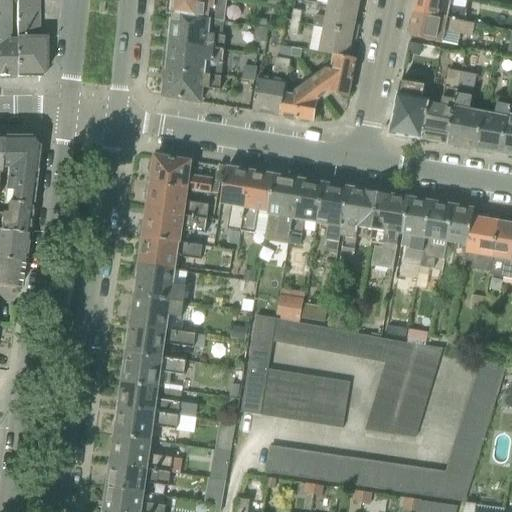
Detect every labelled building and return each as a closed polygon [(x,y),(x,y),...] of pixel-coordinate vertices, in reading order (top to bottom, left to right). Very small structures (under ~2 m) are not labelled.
[(0,0),(0,77),(16,78),(16,39),(10,39),(10,0),(0,0)] [(37,38),(37,0),(16,0),(16,39),(16,78),(39,78),(40,78),(46,72),(46,38),(37,38)] [(214,11),(214,0),(174,0),(173,16),(208,20),(209,10),(214,11)] [(330,0),(329,5),(358,11),(360,0),(330,0)] [(449,6),(450,0),(417,0),(415,13),(474,24),(476,13),(466,10),(466,9),(449,6)] [(353,35),(357,35),(358,34),(353,34),(358,11),(329,5),(327,18),(317,16),(315,27),(324,29),(325,28),(353,35)] [(293,10),(291,24),(299,26),(302,12),(293,10)] [(415,13),(410,36),(458,46),(460,34),(472,37),(475,24),(474,24),(415,13)] [(208,21),(208,20),(173,16),(172,21),(168,21),(167,31),(171,31),(170,44),(224,51),(226,38),(208,36),(209,22),(208,21)] [(256,27),(257,27),(266,28),(267,21),(258,19),(256,27)] [(299,26),(291,24),(289,34),(298,35),(299,26)] [(266,43),(268,28),(266,28),(257,27),(255,42),(266,43)] [(330,55),(335,56),(349,58),(353,35),(325,28),(324,29),(320,53),(330,55)] [(419,45),(409,43),(407,53),(417,55),(419,45)] [(221,77),(223,65),(224,51),(170,44),(169,56),(164,55),(163,68),(168,69),(167,71),(221,77)] [(256,95),(253,112),(280,116),(284,95),(285,95),(291,62),(291,56),(293,48),(281,46),(279,60),(277,60),(273,80),(259,78),(256,95)] [(302,49),(293,48),(291,56),(301,57),(302,49)] [(349,97),(357,60),(349,58),(335,56),(335,58),(332,71),(327,70),(312,80),(325,100),(333,94),(349,97)] [(256,81),(257,68),(244,66),(242,80),(256,81)] [(167,71),(165,97),(201,103),(203,89),(220,91),(221,77),(167,71)] [(449,71),(441,107),(429,105),(430,102),(428,102),(428,104),(422,140),(446,144),(460,73),(449,71)] [(476,75),(460,73),(446,144),(475,149),(483,114),(469,111),(476,75)] [(280,116),(314,122),(317,106),(325,100),(312,80),(296,93),(295,97),(285,95),(284,95),(280,116)] [(425,87),(401,82),(391,130),(396,136),(422,140),(428,104),(428,102),(423,101),(425,87)] [(494,116),(483,114),(475,149),(500,154),(511,102),(498,99),(494,116)] [(511,101),(511,102),(500,154),(511,155),(511,101)] [(39,144),(34,138),(1,137),(0,169),(7,169),(3,205),(6,205),(31,209),(39,144)] [(191,162),(155,156),(155,160),(151,159),(149,172),(153,172),(151,184),(189,190),(189,191),(212,195),(212,193),(214,182),(214,180),(189,176),(191,162)] [(252,173),(227,168),(221,204),(232,206),(228,229),(242,232),(252,173)] [(255,234),(266,235),(276,177),(252,173),(242,232),(255,234)] [(289,244),(301,181),(276,177),(266,235),(265,242),(267,242),(267,240),(288,243),(287,246),(289,246),(289,244)] [(326,185),(301,181),(289,244),(301,246),(305,221),(319,223),(326,185)] [(149,199),(147,211),(208,220),(210,206),(187,203),(189,191),(189,190),(151,184),(151,186),(148,186),(146,199),(149,199)] [(350,189),(326,185),(319,223),(330,225),(325,250),(338,252),(340,237),(340,236),(350,189)] [(342,248),(356,250),(359,228),(373,230),(373,231),(380,194),(350,189),(340,236),(340,237),(344,238),(342,248)] [(393,274),(394,265),(395,265),(400,232),(407,199),(380,194),(373,231),(373,230),(370,247),(385,249),(381,272),(393,274)] [(418,276),(420,265),(421,266),(432,203),(407,199),(400,232),(404,233),(401,247),(410,249),(408,260),(409,260),(406,274),(418,276)] [(448,241),(453,207),(432,203),(421,266),(433,268),(434,258),(444,260),(448,241)] [(0,231),(27,235),(31,209),(6,205),(5,215),(0,214),(0,231)] [(473,218),(475,211),(453,207),(448,241),(455,242),(450,271),(463,273),(467,251),(468,251),(473,218)] [(206,235),(208,220),(147,211),(146,222),(143,222),(141,235),(144,235),(144,237),(181,243),(183,231),(206,235)] [(492,261),(500,221),(485,219),(485,220),(473,218),(468,251),(478,253),(478,258),(491,260),(492,261)] [(511,223),(500,221),(492,261),(491,260),(489,274),(511,278),(511,223)] [(0,260),(23,263),(27,235),(0,231),(0,260)] [(140,259),(140,265),(177,270),(179,257),(203,260),(204,247),(181,243),(144,237),(142,248),(141,249),(140,250),(139,251),(138,252),(138,253),(138,255),(138,256),(139,258),(140,259)] [(356,250),(342,248),(341,256),(354,258),(356,250)] [(0,286),(19,289),(23,263),(0,260),(0,286)] [(188,272),(177,271),(177,270),(140,265),(139,268),(138,268),(136,270),(135,277),(136,280),(137,280),(136,294),(186,301),(188,288),(186,288),(188,272)] [(420,267),(418,286),(426,287),(429,269),(420,267)] [(256,282),(257,272),(245,270),(243,281),(256,282)] [(301,320),(301,318),(303,307),(305,293),(282,289),(277,316),(301,320)] [(181,332),(186,301),(136,294),(133,310),(131,310),(130,312),(129,320),(130,323),(131,323),(131,326),(181,332)] [(470,308),(483,310),(485,298),(473,296),(470,308)] [(485,298),(483,310),(493,312),(495,300),(485,298)] [(253,312),(254,301),(243,299),(241,311),(253,312)] [(327,308),(318,306),(316,321),(324,322),(327,308)] [(491,326),(494,313),(484,311),(481,324),(491,326)] [(264,392),(268,368),(273,341),(277,317),(258,313),(242,412),(260,415),(264,392)] [(284,343),(289,319),(277,317),(273,341),(284,343)] [(289,319),(284,343),(295,345),(300,321),(289,319)] [(300,321),(295,345),(307,348),(311,324),(300,321)] [(311,324),(307,348),(318,350),(322,326),(311,324)] [(131,326),(130,335),(126,336),(125,344),(128,346),(127,352),(164,357),(166,343),(194,347),(196,334),(181,332),(131,326)] [(246,340),(248,328),(232,326),(231,338),(246,340)] [(322,326),(318,350),(329,352),(334,328),(322,326)] [(334,328),(329,352),(340,354),(345,330),(334,328)] [(345,330),(340,354),(352,356),(356,332),(345,330)] [(363,358),(367,334),(356,332),(352,356),(363,358)] [(196,334),(194,347),(204,348),(206,335),(196,334)] [(363,358),(374,361),(379,337),(367,334),(363,358)] [(379,337),(374,361),(385,363),(411,367),(414,357),(418,344),(392,339),(379,337)] [(442,348),(418,344),(414,357),(438,361),(442,348)] [(511,353),(503,351),(499,365),(505,367),(509,367),(511,357),(511,353)] [(160,387),(161,384),(170,385),(172,373),(186,375),(188,361),(164,357),(127,352),(125,365),(124,366),(123,367),(122,368),(121,370),(121,371),(121,372),(122,373),(122,375),(123,376),(124,376),(123,382),(160,387)] [(414,357),(411,367),(410,370),(434,374),(438,361),(414,357)] [(501,380),(504,368),(505,367),(499,365),(481,361),(477,373),(501,380)] [(407,380),(410,370),(411,367),(385,363),(382,376),(407,380)] [(280,370),(268,368),(264,392),(276,394),(280,370)] [(276,394),(288,396),(291,372),(280,370),(276,394)] [(410,370),(407,380),(406,382),(431,387),(434,374),(410,370)] [(288,396),(299,398),(303,374),(291,372),(288,396)] [(501,380),(477,373),(474,386),(497,393),(501,380)] [(299,398),(300,398),(311,399),(315,376),(303,374),(299,398)] [(311,399),(311,400),(323,401),(327,378),(315,376),(311,399)] [(403,394),(406,382),(407,380),(382,376),(378,390),(403,394)] [(323,401),(323,402),(334,403),(338,380),(327,378),(323,401)] [(350,382),(338,380),(334,403),(335,404),(347,405),(350,382)] [(179,415),(181,402),(159,399),(160,387),(123,382),(122,385),(121,386),(120,387),(119,389),(118,390),(118,391),(118,392),(119,394),(119,395),(120,396),(121,396),(119,407),(179,415)] [(406,382),(403,394),(402,395),(427,400),(431,387),(406,382)] [(239,398),(240,385),(231,384),(230,397),(239,398)] [(497,393),(474,386),(470,398),(494,405),(497,393)] [(165,395),(181,397),(182,391),(166,389),(165,395)] [(399,407),(402,395),(403,394),(378,390),(374,403),(399,407)] [(276,394),(264,392),(260,415),(272,417),(276,394)] [(288,396),(276,394),(272,417),(284,419),(288,396)] [(402,395),(399,407),(398,408),(423,412),(427,400),(402,395)] [(300,398),(299,398),(288,396),(284,419),(296,421),(300,398)] [(311,400),(311,399),(300,398),(296,421),(308,423),(311,400)] [(494,405),(470,398),(466,411),(490,418),(494,405)] [(323,402),(323,401),(311,400),(308,423),(319,425),(323,402)] [(335,404),(334,403),(323,402),(319,425),(331,427),(335,404)] [(395,421),(398,408),(399,407),(374,403),(370,417),(395,421)] [(335,404),(331,427),(343,429),(347,405),(335,404)] [(177,428),(179,416),(179,415),(119,407),(118,418),(117,419),(115,420),(114,421),(114,422),(114,423),(114,424),(114,426),(114,427),(115,428),(116,429),(115,435),(153,440),(155,426),(177,428)] [(398,408),(395,421),(419,425),(423,412),(398,408)] [(490,418),(466,411),(463,424),(486,431),(490,418)] [(179,416),(177,428),(193,431),(195,418),(179,416)] [(391,434),(395,421),(370,417),(366,430),(391,434)] [(415,438),(419,425),(395,421),(391,434),(415,438)] [(486,431),(463,424),(459,436),(483,443),(486,431)] [(172,472),(174,458),(174,457),(151,454),(153,440),(115,435),(115,439),(112,438),(110,451),(113,452),(111,464),(172,472)] [(483,443),(459,436),(455,449),(479,456),(483,443)] [(280,475),(284,449),(273,447),(269,473),(280,475)] [(292,477),(296,451),(284,449),(280,475),(292,477)] [(479,456),(455,449),(452,462),(475,468),(479,456)] [(308,453),(296,451),(292,477),(304,478),(308,453)] [(315,480),(319,454),(308,453),(304,478),(315,480)] [(327,482),(331,456),(319,454),(315,480),(327,482)] [(339,484),(343,458),(331,456),(327,482),(339,484)] [(350,486),(354,460),(343,458),(339,484),(350,486)] [(362,488),(366,462),(354,460),(350,486),(362,488)] [(374,489),(378,463),(366,462),(362,488),(374,489)] [(475,468),(452,462),(448,474),(444,500),(465,503),(475,468)] [(385,491),(389,465),(378,463),(374,489),(385,491)] [(111,464),(110,475),(106,475),(105,487),(146,493),(147,483),(170,486),(172,476),(172,472),(111,464)] [(397,493),(401,467),(389,465),(385,491),(397,493)] [(409,495),(413,469),(401,467),(397,493),(409,495)] [(226,480),(227,470),(212,468),(210,478),(226,480)] [(420,497),(425,471),(413,469),(409,495),(420,497)] [(432,498),(436,472),(425,471),(420,497),(432,498)] [(448,474),(436,472),(432,498),(444,500),(448,474)] [(276,489),(277,479),(267,477),(265,487),(276,489)] [(305,494),(314,495),(315,485),(306,484),(305,494)] [(315,485),(314,495),(323,496),(325,486),(315,485)] [(103,499),(106,500),(104,511),(108,511),(166,511),(168,506),(144,502),(146,493),(105,487),(103,499)] [(354,503),(362,504),(364,492),(355,490),(354,503)] [(364,492),(362,504),(371,505),(373,493),(364,492)] [(404,510),(412,511),(414,499),(405,498),(404,510)] [(248,511),(250,501),(240,499),(238,511),(248,511)] [(421,511),(423,500),(414,499),(412,511),(417,511),(421,511)] [(423,502),(421,511),(456,511),(458,507),(423,502)] [(504,511),(505,509),(466,503),(463,511),(504,511)]
